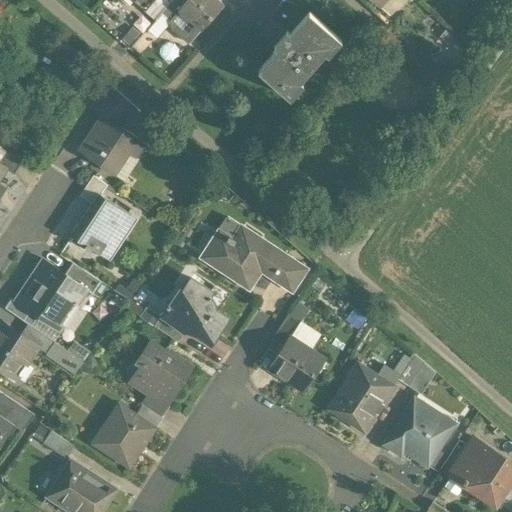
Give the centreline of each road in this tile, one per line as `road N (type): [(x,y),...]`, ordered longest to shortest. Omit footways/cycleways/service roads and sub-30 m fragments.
road 1 (track): [(511,33),(343,268),(511,415)]
road 2 (track): [(343,268),(36,0)]
road 3 (residential): [(332,511),(358,474),(221,389)]
road 4 (residential): [(221,389),(141,511)]
